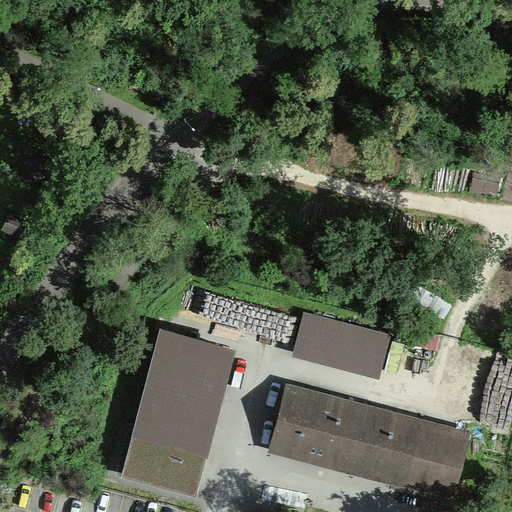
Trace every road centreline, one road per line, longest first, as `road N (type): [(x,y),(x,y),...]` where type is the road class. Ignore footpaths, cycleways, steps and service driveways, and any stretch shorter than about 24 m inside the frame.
road 1 (residential): [(0,352),(139,167),(178,136),(0,49)]
road 2 (track): [(225,156),(178,136),(253,62),(331,25),(396,9),(511,15)]
road 3 (track): [(511,219),(225,156)]
road 4 (track): [(511,241),(472,294),(437,378)]
